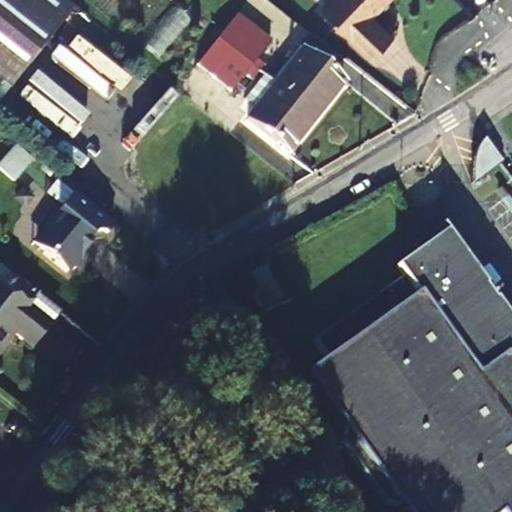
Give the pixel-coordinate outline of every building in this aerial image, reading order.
[(0,0),(0,88),(11,97),(78,17),(56,0),(0,0)] [(372,27),(399,0),(340,0),(321,18),(372,69),(394,48),(372,27)] [(241,18),(219,46),(253,73),(262,80),(272,68),(263,60),(274,46),(241,18)] [(219,46),(198,71),(234,99),(247,81),(256,87),(262,80),(253,73),(219,46)] [(303,58),(275,91),(315,124),(344,90),(303,58)] [(275,91),(248,123),(289,155),(315,124),(275,91)] [(489,159),(472,137),(467,140),(460,154),(457,164),(461,180),(489,159)] [(14,147),(0,164),(0,168),(11,177),(27,157),(14,147)] [(114,229),(74,195),(57,214),(51,213),(40,226),(42,233),(34,241),(35,254),(63,277),(68,273),(74,275),(81,266),(80,252),(92,239),(104,240),(114,229)] [(388,270),(395,279),(401,274),(398,270),(422,252),(458,300),(475,287),(436,234),(388,270)] [(401,274),(395,279),(307,344),(322,364),(300,380),(338,431),(337,448),(380,506),(396,508),(398,511),(511,511),(511,373),(500,357),(511,347),(511,332),(475,287),(458,300),(422,252),(398,270),(401,274)] [(258,312),(281,300),(263,266),(247,274),(256,291),(248,294),(258,312)] [(21,307),(31,295),(11,278),(0,269),(0,347),(8,336),(25,350),(44,326),(21,307)] [(224,312),(212,293),(198,304),(210,322),(224,312)]
